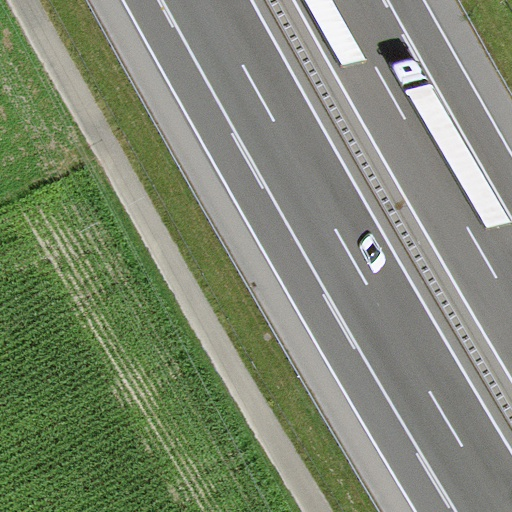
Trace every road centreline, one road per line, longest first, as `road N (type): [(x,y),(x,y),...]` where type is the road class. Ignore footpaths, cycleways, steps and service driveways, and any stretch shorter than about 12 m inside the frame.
road 1 (track): [(319,511),(223,357),(25,0)]
road 2 (motorway): [(310,180),(500,511)]
road 3 (motorway): [(511,292),(351,0)]
road 4 (motorway): [(511,210),(405,0)]
road 5 (motorway): [(174,0),(310,180)]
road 6 (motorway): [(211,0),(310,180)]
